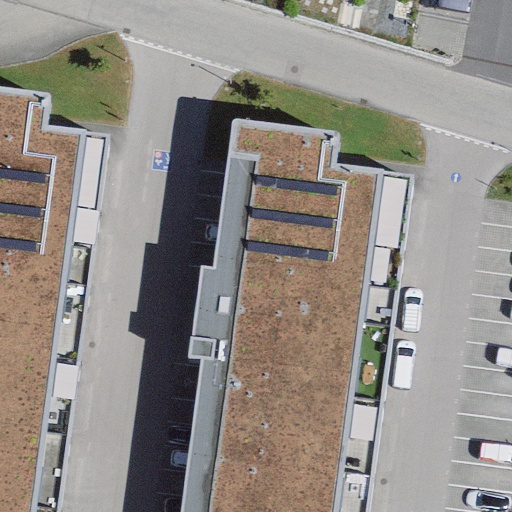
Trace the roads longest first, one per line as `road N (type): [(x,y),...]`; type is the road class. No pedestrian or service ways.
road 1 (residential): [(238,37),(182,53),(116,511)]
road 2 (residential): [(418,511),(475,110)]
